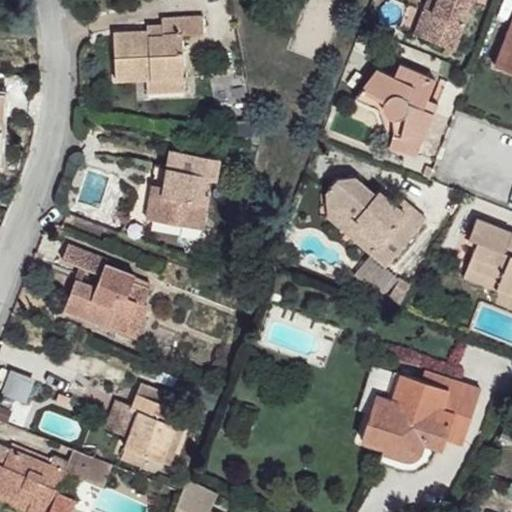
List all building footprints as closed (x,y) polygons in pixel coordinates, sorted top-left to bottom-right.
[(428,0),(424,10),(433,13),(423,36),(457,50),(475,0),(428,0)] [(415,34),(423,36),(433,13),(424,10),(415,34)] [(163,19),(163,26),(164,35),(151,35),(150,32),(116,33),(117,81),(149,80),(185,79),(184,34),(206,33),(205,17),(163,19)] [(511,25),(495,67),(511,73),(511,25)] [(164,35),(163,26),(150,27),(150,32),(151,35),(164,35)] [(378,70),(362,92),(384,102),(384,106),(385,110),(386,114),(389,118),(393,119),(395,135),(426,137),(436,114),(425,110),(429,100),(437,80),(401,65),(396,77),(378,70)] [(186,88),(185,79),(149,80),(150,89),(186,88)] [(389,134),(395,135),(393,119),(389,118),(386,114),(385,110),(384,106),(384,102),(362,92),(357,100),(377,109),(380,111),(382,116),(389,134)] [(439,104),(429,100),(425,110),(436,114),(439,104)] [(171,150),(163,186),(162,195),(151,192),(145,219),(192,227),(193,221),(205,223),(211,194),(205,193),(209,178),(214,179),(218,179),(221,159),(171,150)] [(390,264),(429,216),(404,196),(398,204),(379,189),(375,193),(356,175),(336,179),(327,190),(328,207),(348,204),(360,214),(357,218),(382,237),(372,249),(390,264)] [(211,194),(214,179),(209,178),(205,193),(211,194)] [(152,183),(151,192),(162,195),(163,186),(152,183)] [(328,215),(372,249),(382,237),(357,218),(360,214),(348,204),(328,207),(328,215)] [(511,231),(479,219),(471,237),(480,241),(469,269),(502,281),(499,289),(511,294),(511,231)] [(287,244),(280,242),(275,257),(288,263),(292,253),(287,244)] [(110,259),(71,244),(66,259),(103,274),(99,287),(78,279),(66,309),(108,326),(110,319),(128,326),(138,300),(145,301),(151,288),(134,282),(137,275),(108,263),(110,259)] [(466,276),(499,289),(502,281),(469,269),(466,276)] [(388,296),(401,304),(412,284),(400,277),(388,296)] [(151,305),(145,301),(138,300),(128,326),(110,319),(108,326),(138,338),(151,305)] [(74,366),(101,374),(108,353),(81,345),(74,366)] [(397,371),(387,397),(407,404),(409,396),(428,403),(424,412),(453,421),(452,424),(470,430),(483,392),(427,372),(424,381),(397,371)] [(172,407),(139,394),(126,427),(133,430),(130,437),(127,446),(162,461),(178,424),(168,420),(172,407)] [(387,397),(378,394),(363,439),(385,448),(384,453),(399,459),(408,460),(413,459),(418,458),(421,456),(424,452),(428,444),(436,448),(443,451),(447,441),(452,424),(453,421),(424,412),(428,403),(409,396),(407,404),(387,397)] [(108,428),(130,437),(133,430),(126,427),(132,407),(119,401),(108,428)] [(186,427),(178,424),(162,461),(171,465),(186,427)] [(470,430),(452,424),(447,441),(464,447),(470,430)] [(44,461),(13,448),(1,442),(0,444),(0,490),(21,500),(22,497),(33,502),(28,511),(72,511),(77,499),(60,492),(69,473),(69,471),(54,465),(58,456),(48,451),(44,461)] [(432,458),(436,448),(428,444),(424,452),(421,456),(418,458),(413,459),(408,460),(399,459),(384,453),(381,460),(395,466),(406,469),(413,470),(420,468),(426,463),(432,458)] [(162,461),(127,446),(122,456),(158,472),(162,461)] [(113,464),(78,451),(73,462),(58,456),(54,465),(69,471),(69,473),(102,488),(113,464)] [(175,511),(213,511),(214,511),(222,494),(189,479),(183,492),(175,511)] [(0,500),(27,511),(28,511),(33,502),(22,497),(21,500),(0,490),(0,500)]
